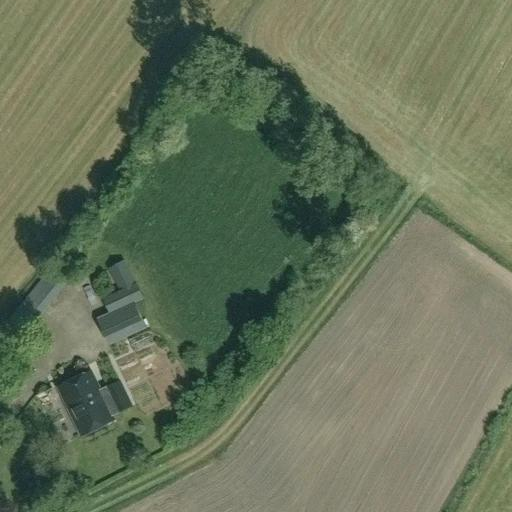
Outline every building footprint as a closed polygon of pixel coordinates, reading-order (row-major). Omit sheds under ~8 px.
[(25,333),(69,280),(53,267),(10,321),(25,333)] [(115,308),(142,296),(137,285),(110,298),(115,308)] [(109,344),(146,329),(135,303),(98,319),(109,344)] [(155,331),(134,339),(138,350),(159,342),(155,331)] [(92,371),(58,385),(80,436),(114,421),(111,416),(131,408),(120,382),(100,391),(92,371)]
